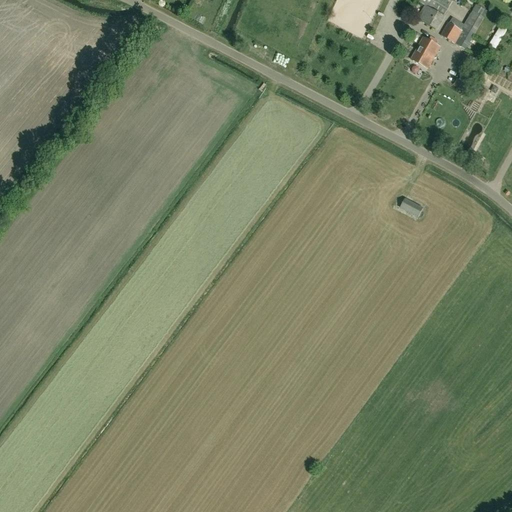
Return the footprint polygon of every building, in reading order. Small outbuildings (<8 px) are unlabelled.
[(426,6),(418,20),(436,30),(444,17),(453,2),(449,0),(420,0),(419,3),(424,5),(426,6)] [(448,23),(440,35),(465,50),(484,18),(487,12),(476,5),(473,10),(472,11),(464,25),(453,19),(450,24),(448,23)] [(498,31),(489,46),(495,50),(505,34),(498,31)] [(427,69),(440,47),(423,38),(411,60),(427,69)] [(464,53),(456,68),(465,73),(473,58),(464,53)] [(418,219),(423,208),(405,198),(399,209),(418,219)]
